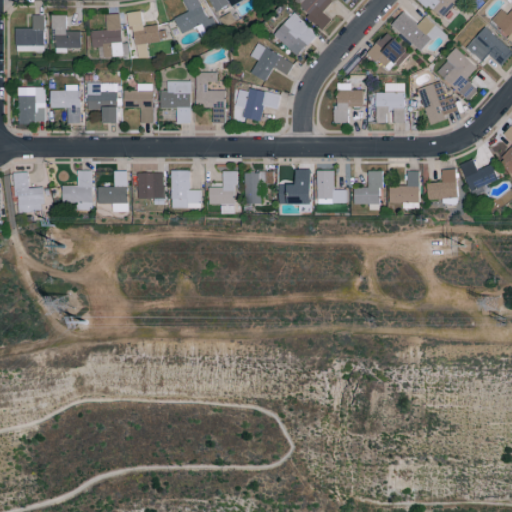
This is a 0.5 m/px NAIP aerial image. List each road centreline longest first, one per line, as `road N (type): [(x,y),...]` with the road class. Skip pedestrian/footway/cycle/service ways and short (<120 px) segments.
road 1 (residential): [(0,151),(438,150),(479,133),(511,96)]
road 2 (track): [(64,336),(460,335),(477,334),(495,314),(511,314)]
road 3 (track): [(105,292),(118,256),(135,242),(511,232)]
road 4 (track): [(7,170),(21,260),(64,336),(0,356)]
road 5 (residential): [(305,151),(307,101),(321,74),(388,0)]
